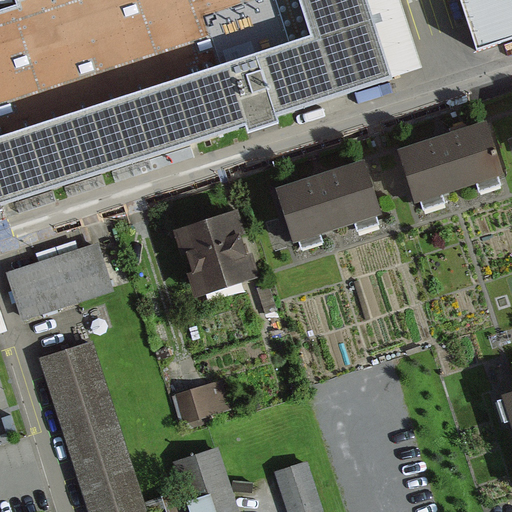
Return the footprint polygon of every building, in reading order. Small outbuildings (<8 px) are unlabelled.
[(0,0),(0,211),(1,211),(0,208),(0,202),(248,123),(251,129),(265,125),(280,120),(277,113),(394,75),(369,0),(0,0)] [(511,0),(454,0),(466,36),(511,21),(511,0)] [(443,138),(401,151),(416,200),(506,172),(490,123),(443,138)] [(320,176),(278,189),(295,241),(384,213),(367,161),(320,176)] [(239,212),(176,232),(197,297),(260,278),(248,242),(239,212)] [(97,245),(9,273),(24,319),(112,291),(97,245)] [(147,511),(94,343),(40,360),(88,511),(147,511)] [(219,382),(176,395),(185,423),(228,410),(219,382)] [(238,511),(218,450),(176,464),(191,511),(238,511)] [(323,511),(309,464),(276,474),(287,511),(323,511)]
